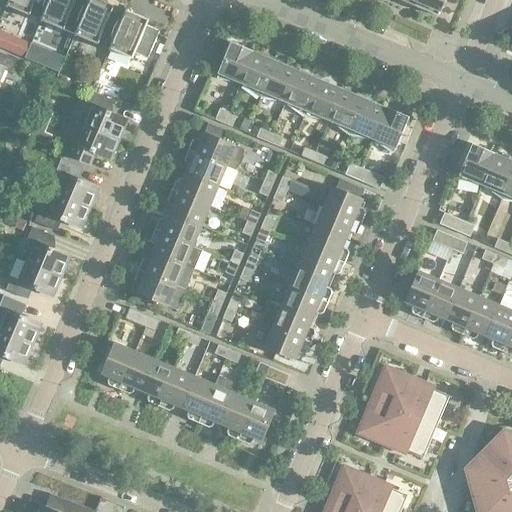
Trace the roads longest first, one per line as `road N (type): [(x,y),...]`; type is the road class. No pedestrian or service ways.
road 1 (residential): [(19,451),(205,1)]
road 2 (residential): [(363,319),(461,86)]
road 3 (tertiary): [(461,86),(261,0)]
road 4 (residential): [(277,511),(363,319)]
road 5 (residential): [(511,384),(363,319)]
road 6 (residential): [(168,511),(19,451)]
